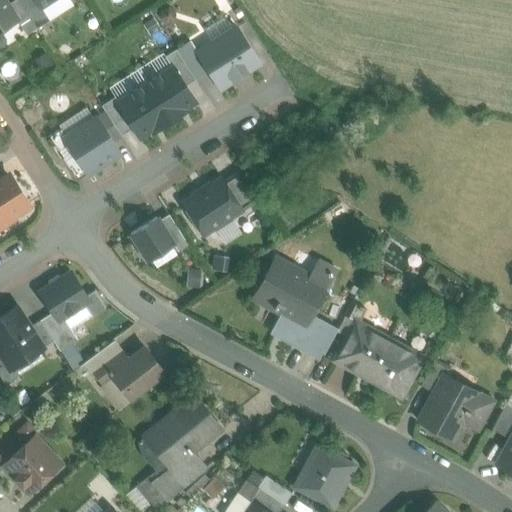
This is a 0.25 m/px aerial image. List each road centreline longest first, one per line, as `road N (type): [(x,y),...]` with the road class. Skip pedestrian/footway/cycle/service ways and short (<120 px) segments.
road 1 (residential): [(417,459),(160,316),(129,294),(72,228)]
road 2 (residential): [(293,89),(72,228)]
road 3 (residential): [(0,113),(72,228)]
